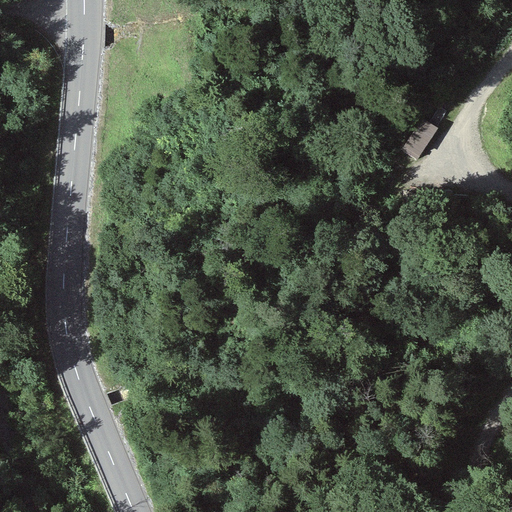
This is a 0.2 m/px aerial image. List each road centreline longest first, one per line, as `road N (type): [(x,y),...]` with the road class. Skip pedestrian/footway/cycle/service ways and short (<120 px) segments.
road 1 (tertiary): [(134,511),(85,396),(64,305),(85,0)]
road 2 (track): [(511,57),(466,127),(475,161),(511,194)]
road 3 (track): [(511,391),(490,420),(468,511)]
